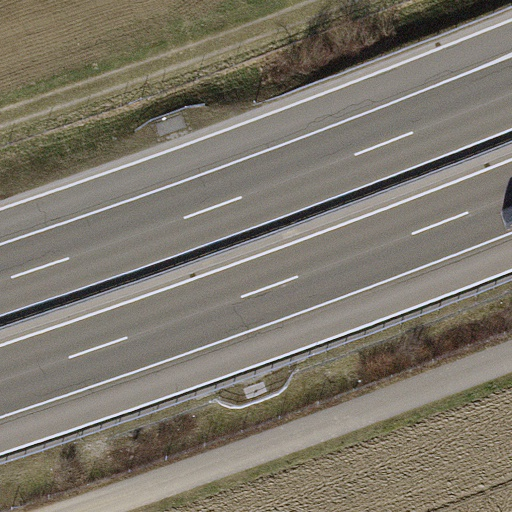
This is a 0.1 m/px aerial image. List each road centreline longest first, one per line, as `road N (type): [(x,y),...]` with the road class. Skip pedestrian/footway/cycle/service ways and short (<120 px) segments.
road 1 (motorway): [(511,94),(0,282)]
road 2 (motorway): [(0,382),(511,196)]
road 3 (track): [(511,359),(118,511)]
road 4 (track): [(325,0),(0,112)]
